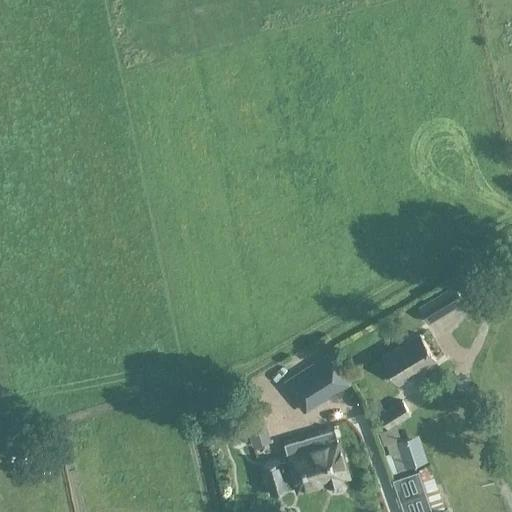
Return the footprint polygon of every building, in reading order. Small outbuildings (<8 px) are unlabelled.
[(429,321),(464,300),(454,284),(419,305),(429,321)] [(420,333),(383,357),(400,383),(436,359),(420,333)] [(304,411),(352,382),(334,353),(286,382),(304,411)] [(397,423),(412,413),(404,400),(382,413),(390,427),(397,423)] [(264,431),(256,407),(244,411),(252,435),(264,431)] [(401,439),(397,423),(390,427),(379,430),(383,445),(387,444),(391,453),(385,456),(392,473),(427,460),(418,434),(401,439)] [(348,475),(337,439),(336,439),(334,430),(305,438),(306,441),(299,443),(298,440),(286,444),(289,453),(288,453),(290,458),(280,460),(280,459),(263,464),(272,493),(288,489),(287,483),(296,480),(299,489),(326,481),(327,486),(344,481),(343,476),(348,475)] [(430,465),(393,479),(404,511),(435,511),(446,508),(430,465)]
